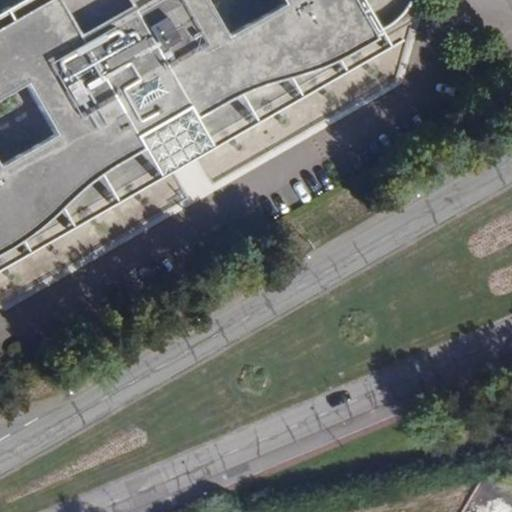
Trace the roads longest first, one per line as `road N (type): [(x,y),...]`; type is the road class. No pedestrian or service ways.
road 1 (tertiary): [(511,166),(38,434)]
road 2 (tertiary): [(82,511),(511,338)]
road 3 (unknown): [(274,66),(0,214)]
road 4 (unknown): [(274,66),(362,20),(349,0)]
